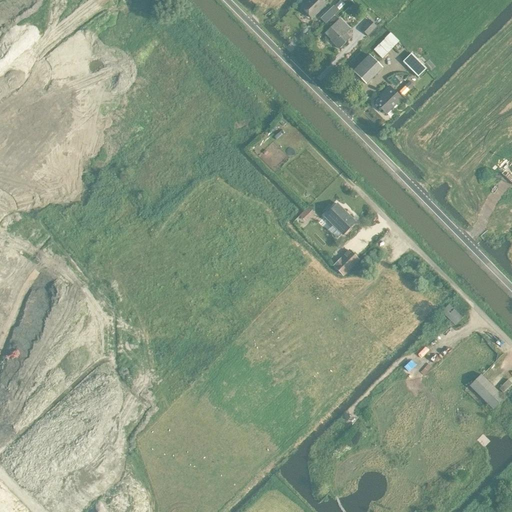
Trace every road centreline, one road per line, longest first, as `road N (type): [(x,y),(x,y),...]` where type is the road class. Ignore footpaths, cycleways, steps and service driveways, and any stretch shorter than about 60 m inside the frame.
road 1 (unclassified): [(511,287),(226,0)]
road 2 (unclassified): [(511,344),(356,189)]
